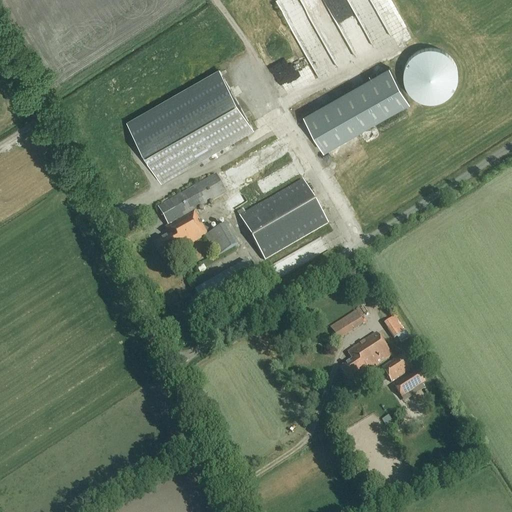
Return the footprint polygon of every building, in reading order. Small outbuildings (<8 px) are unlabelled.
[(373,0),(280,0),(299,38),(319,28),(323,35),(343,25),(347,32),(362,25),(366,33),(385,24),(373,0)] [(412,52),(413,98),(462,98),(461,58),(434,59),(434,52),(412,52)] [(280,69),(286,77),(293,71),(288,64),(280,69)] [(323,152),(410,103),(389,67),(302,116),(323,152)] [(252,129),(230,90),(219,71),(127,123),(138,142),(160,182),(252,129)] [(252,154),(222,171),(230,185),(238,180),(240,183),(261,171),(252,154)] [(178,251),(179,253),(205,238),(217,258),(238,246),(226,225),(207,236),(194,212),(226,194),(215,176),(158,209),(168,227),(165,229),(169,236),(155,243),(164,259),(178,251)] [(303,180),(239,217),(264,261),(328,224),(303,180)] [(247,262),(221,277),(195,292),(207,313),(260,283),(247,262)] [(360,308),(332,324),(340,338),(368,322),(360,308)] [(409,339),(394,317),(383,325),(393,340),(396,338),(400,345),(409,339)] [(391,357),(376,333),(347,352),(352,360),(340,369),(347,381),(360,373),(361,374),(368,369),(369,371),(391,357)] [(403,355),(381,369),(390,383),(412,368),(403,355)] [(401,398),(425,382),(418,371),(394,387),(401,398)]
